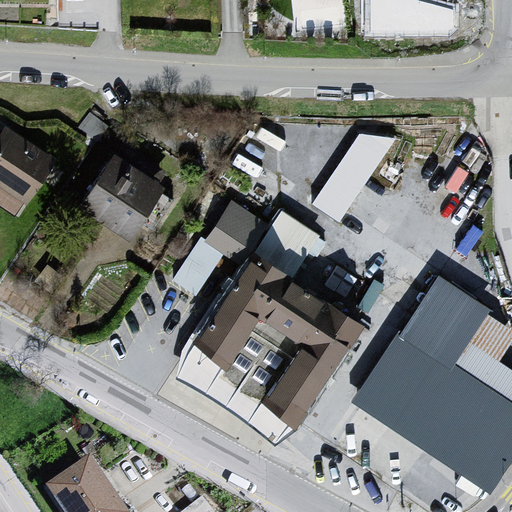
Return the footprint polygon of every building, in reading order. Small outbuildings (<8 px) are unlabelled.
[(5,128),(0,135),(0,186),(32,208),(59,162),(5,128)] [(396,139),(361,135),(311,207),(341,225),(396,139)] [(121,153),(85,210),(138,239),(172,186),(121,153)] [(241,258),(265,215),(225,193),(179,278),(199,289),(221,248),(241,258)] [(311,264),(329,233),(279,205),(262,237),(311,264)] [(260,254),(201,345),(236,364),(267,323),(312,349),(280,403),(306,423),(370,326),(292,274),(260,254)] [(511,330),(437,281),(356,405),(488,492),(511,456),(511,371),(502,365),(511,349),(511,330)] [(93,466),(54,491),(69,511),(129,511),(108,477),(101,480),(93,466)] [(216,511),(208,495),(180,509),(181,511),(216,511)]
